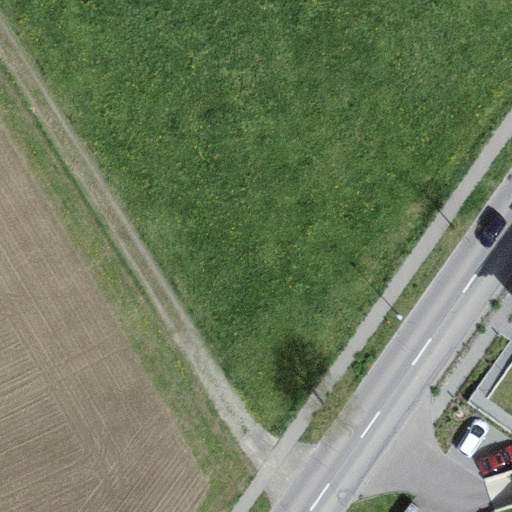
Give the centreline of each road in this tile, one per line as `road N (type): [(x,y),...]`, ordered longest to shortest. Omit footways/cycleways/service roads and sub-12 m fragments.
road 1 (track): [(318,493),(243,436),(0,35)]
road 2 (track): [(511,112),(230,511)]
road 3 (secondary): [(511,214),(305,511)]
